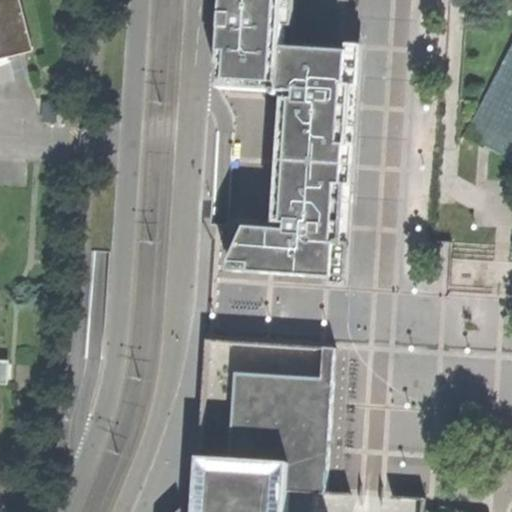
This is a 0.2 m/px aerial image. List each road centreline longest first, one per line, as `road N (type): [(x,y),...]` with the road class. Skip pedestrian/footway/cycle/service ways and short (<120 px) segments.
road 1 (tertiary): [(122,511),(174,368),(203,0)]
road 2 (tertiary): [(136,0),(119,353),(99,442),(69,511)]
